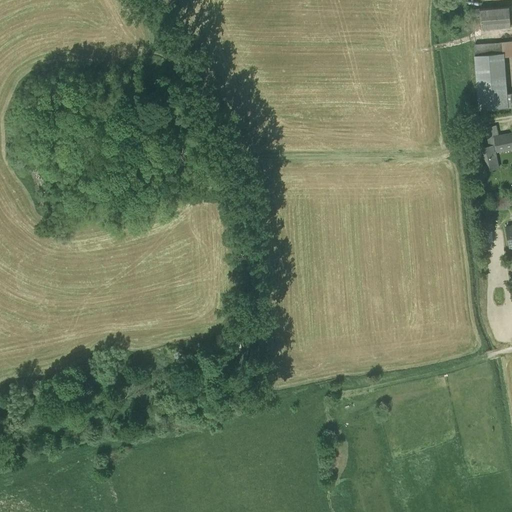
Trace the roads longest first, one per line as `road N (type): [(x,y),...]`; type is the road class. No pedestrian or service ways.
road 1 (track): [(110,452),(338,391),(418,379),(510,349)]
road 2 (track): [(228,158),(446,156),(473,123),(501,118)]
road 3 (track): [(228,158),(252,414)]
